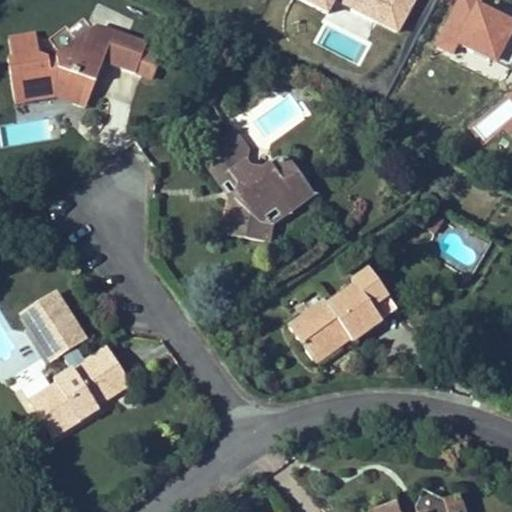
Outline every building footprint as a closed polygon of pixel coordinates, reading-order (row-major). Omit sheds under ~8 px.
[(400,32),(414,0),(299,0),(329,13),(334,3),(400,32)] [(453,55),(459,44),(497,63),(511,31),(511,14),(481,0),(453,0),(432,45),(453,55)] [(2,58),(8,103),(50,98),(50,90),(57,89),(87,101),(104,62),(134,75),(146,48),(104,28),(55,61),(57,71),(48,72),(46,59),(31,54),(28,31),(1,35),(4,57),(2,58)] [(511,34),(499,61),(509,66),(511,59),(511,34)] [(81,112),(87,101),(57,89),(50,90),(50,98),(81,112)] [(225,197),(220,235),(265,242),(268,224),(261,223),(262,218),(269,211),(272,214),(288,203),(286,200),(299,191),(280,168),(274,167),(263,175),(250,173),(243,164),(248,160),(233,138),(212,154),(233,184),(231,198),(225,197)] [(233,184),(212,154),(200,162),(225,197),(231,198),(233,184)] [(304,199),(299,191),(286,200),(288,203),(272,214),(269,211),(262,218),(261,223),(268,224),(304,199)] [(326,308),(322,302),(287,327),(308,356),(342,331),(347,339),(350,342),(377,323),(353,289),(326,308)] [(122,383),(99,350),(77,365),(67,350),(77,343),(46,299),(12,321),(43,366),(54,358),(66,374),(50,385),(52,388),(24,407),(36,425),(48,416),(61,435),(88,417),(84,410),(93,404),(122,383)] [(342,331),(308,356),(313,363),(347,339),(342,331)] [(93,404),(84,410),(88,417),(97,411),(93,404)] [(36,425),(49,444),(61,435),(48,416),(36,425)] [(390,511),(390,509),(381,511),(455,511),(453,505),(431,511),(430,511),(427,503),(411,509),(411,511),(390,511)]
